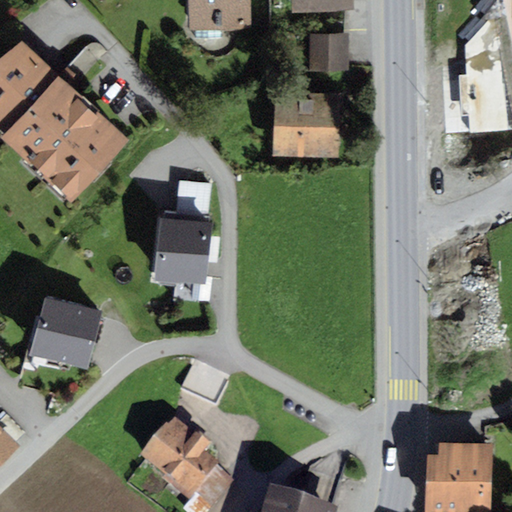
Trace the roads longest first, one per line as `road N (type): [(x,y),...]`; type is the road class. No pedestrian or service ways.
road 1 (tertiary): [(401,237),(397,0)]
road 2 (tertiary): [(401,432),(401,237)]
road 3 (residential): [(237,354),(362,429),(401,432)]
